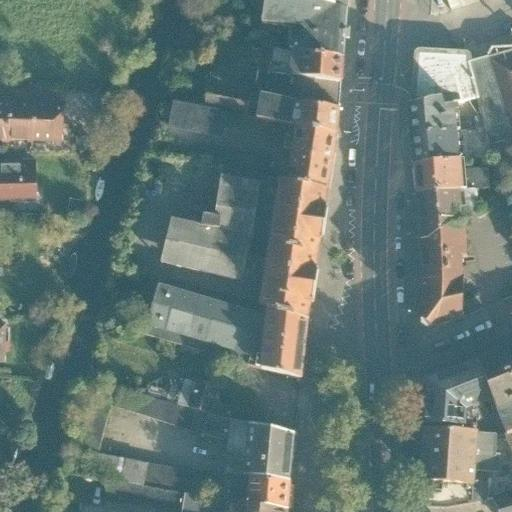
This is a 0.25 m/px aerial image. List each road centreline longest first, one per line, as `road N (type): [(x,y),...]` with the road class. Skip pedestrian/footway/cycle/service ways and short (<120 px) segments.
road 1 (tertiary): [(385,25),(377,314)]
road 2 (residential): [(377,314),(334,326),(320,342),(307,511)]
road 3 (residential): [(380,381),(511,330)]
road 4 (tertiary): [(380,381),(387,511)]
road 5 (residential): [(385,25),(458,24),(511,10)]
